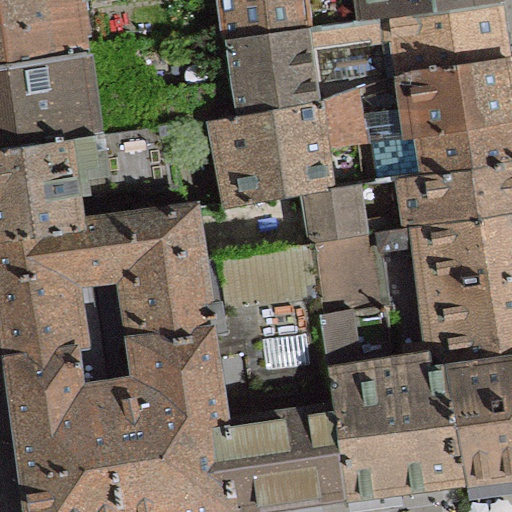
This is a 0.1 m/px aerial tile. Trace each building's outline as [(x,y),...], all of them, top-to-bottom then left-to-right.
[(0,0),(0,65),(69,55),(62,1),(70,0),(0,0)] [(222,0),(226,41),(230,40),(312,29),(307,0),(222,0)] [(374,20),(371,0),(307,0),(312,29),(374,20)] [(371,0),(374,20),(406,16),(500,3),(499,0),(371,0)] [(500,3),(406,16),(408,38),(413,69),(508,56),(500,3)] [(230,40),(238,117),(318,101),(312,50),(408,38),(406,16),(374,20),(312,29),(230,40)] [(0,151),(99,137),(89,52),(69,55),(0,65),(0,151)] [(511,119),(511,80),(508,56),(413,69),(421,134),(511,119)] [(318,101),(322,147),(338,145),(367,141),(358,88),(318,101)] [(305,191),(328,188),(322,147),(318,101),(238,117),(229,119),(245,202),(305,191)] [(116,134),(152,129),(149,106),(113,111),(116,134)] [(421,135),(427,173),(511,160),(511,119),(421,134),(421,135)] [(0,238),(82,226),(77,197),(142,188),(142,193),(181,188),(172,126),(152,129),(116,134),(99,137),(0,151),(0,238)] [(379,181),(404,177),(427,173),(421,135),(373,140),(379,181)] [(338,145),(344,186),(360,184),(379,181),(373,140),(367,141),(338,145)] [(411,226),(433,223),(511,211),(511,160),(427,173),(431,208),(409,211),(411,226)] [(404,177),(409,211),(431,208),(427,173),(404,177)] [(305,191),(313,240),(355,235),(366,233),(360,184),(344,186),(328,188),(305,191)] [(225,331),(222,305),(209,307),(204,266),(195,209),(82,226),(0,238),(0,286),(11,361),(103,348),(92,269),(133,263),(146,342),(214,333),(225,331)] [(511,211),(433,223),(452,366),(511,360),(511,211)] [(402,228),(380,231),(382,249),(405,246),(402,228)] [(314,247),(319,284),(362,277),(355,235),(313,240),(314,247)] [(319,284),(314,247),(224,257),(204,266),(209,307),(222,305),(321,294),(319,284)] [(324,315),(367,308),(362,277),(319,284),(321,294),(324,315)] [(324,315),(321,294),(222,305),(225,331),(214,333),(238,511),(347,495),(333,385),(324,315)] [(333,385),(364,380),(360,353),(392,348),(387,304),(367,308),(324,315),(333,385)] [(110,397),(103,348),(11,361),(31,511),(230,511),(238,511),(214,333),(146,342),(150,368),(153,391),(128,394),(110,397)] [(364,380),(333,385),(347,495),(465,479),(448,366),(433,369),(430,359),(423,354),(392,360),(394,374),(364,380)] [(511,360),(452,366),(448,366),(465,479),(511,471),(511,360)] [(124,372),(128,394),(153,391),(150,368),(124,372)]
